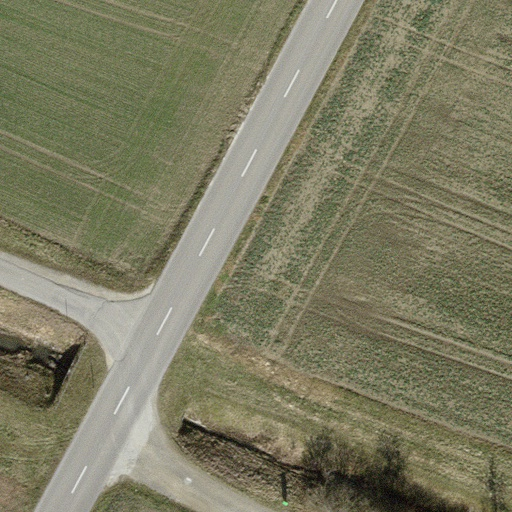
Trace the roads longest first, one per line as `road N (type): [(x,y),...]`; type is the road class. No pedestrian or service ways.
road 1 (tertiary): [(66,511),(335,0)]
road 2 (track): [(159,339),(0,267)]
road 3 (track): [(101,445),(255,511)]
